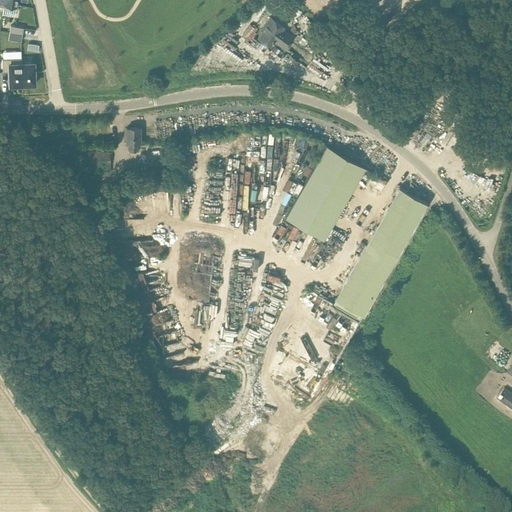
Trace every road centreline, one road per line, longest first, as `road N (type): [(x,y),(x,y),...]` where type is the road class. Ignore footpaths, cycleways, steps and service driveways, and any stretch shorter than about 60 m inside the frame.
road 1 (tertiary): [(478,245),(406,154),(372,128),(309,100),(241,90),(60,109)]
road 2 (track): [(0,364),(106,511)]
